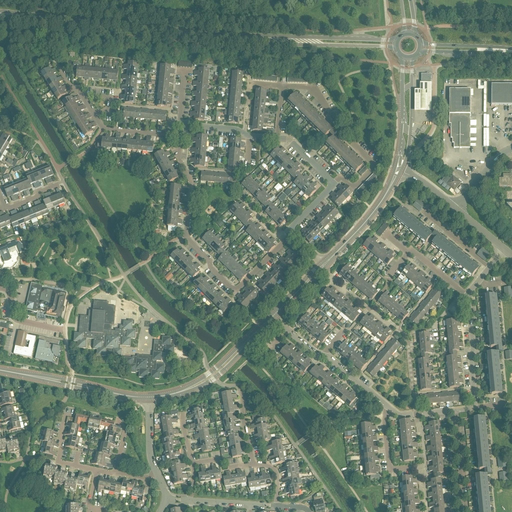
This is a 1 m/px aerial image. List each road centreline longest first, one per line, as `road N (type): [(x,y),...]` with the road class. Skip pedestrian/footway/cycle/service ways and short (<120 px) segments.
road 1 (residential): [(180,136),(178,159),(190,182),(185,237),(231,291),(291,234)]
road 2 (tertiary): [(397,40),(177,33)]
road 3 (tertiary): [(177,33),(395,48)]
road 4 (residential): [(316,272),(405,335),(414,414)]
road 5 (tertiary): [(177,33),(0,12)]
road 6 (tertiary): [(148,397),(204,381),(272,316)]
road 7 (tertiary): [(0,371),(148,397)]
